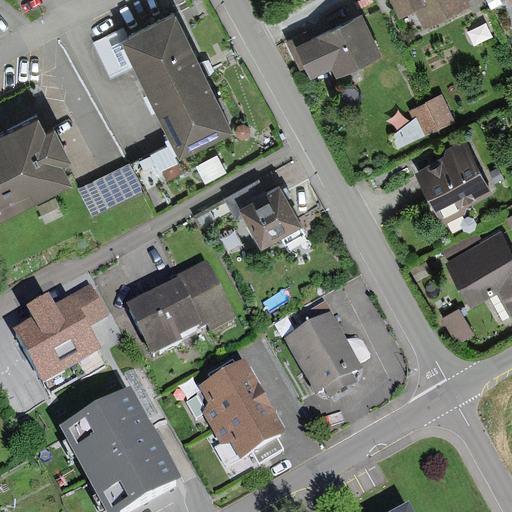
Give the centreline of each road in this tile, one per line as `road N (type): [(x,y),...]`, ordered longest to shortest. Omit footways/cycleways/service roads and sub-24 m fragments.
road 1 (residential): [(312,139),(0,308)]
road 2 (residential): [(312,139),(453,393)]
road 3 (residential): [(453,393),(243,511)]
road 4 (residential): [(235,0),(312,139)]
road 5 (residential): [(453,393),(511,503)]
